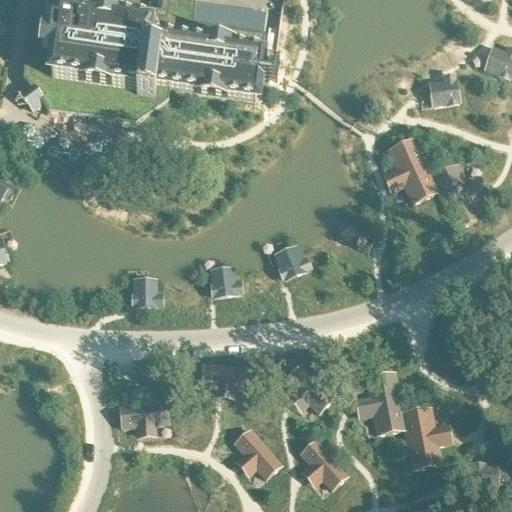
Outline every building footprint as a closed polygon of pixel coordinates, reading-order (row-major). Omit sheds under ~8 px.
[(28,88),(19,95),(27,105),(34,115),(43,108),(48,114),(118,124),(136,126),(168,102),(170,92),(256,103),(265,37),(193,27),(196,7),(163,2),(161,14),(66,1),(65,0),(34,0),(23,81),(28,88)] [(490,61),(486,73),(509,82),(511,74),(511,53),(508,52),(506,57),(494,53),(491,61),(490,61)] [(433,97),(431,97),(433,110),(458,107),(455,79),(443,81),(444,87),(432,88),(433,97)] [(397,173),(387,178),(395,195),(405,190),(412,208),(439,196),(415,143),(389,156),(397,173)] [(458,169),(432,181),(456,233),(482,221),(474,203),(484,199),(476,182),(466,187),(458,169)] [(288,255),(275,260),(285,283),(311,273),(307,263),(301,265),(296,253),(288,256),(288,255)] [(224,274),(211,275),(214,301),(242,297),(241,286),(235,287),(233,274),(224,276),(224,274)] [(147,284),(134,284),(134,310),(162,310),(162,298),(157,298),(156,286),(147,286),(147,284)] [(451,328),(445,356),(456,358),(457,352),(470,354),(471,346),(473,346),(476,333),(451,328)] [(204,368),(203,389),(216,390),(216,397),(234,399),(235,392),(248,393),(250,372),(204,368)] [(291,400),(304,413),(309,408),(319,417),(333,403),(333,402),(301,371),(301,370),(286,385),(296,395),(291,400)] [(370,402),(360,404),(363,422),(374,420),(377,438),(405,433),(403,418),(395,377),(367,383),(370,402)] [(167,407),(121,411),(123,432),(136,431),(137,438),(155,436),(155,429),(169,428),(167,407)] [(431,413),(403,418),(405,433),(413,474),(441,469),(438,449),(448,447),(445,429),(434,431),(431,413)] [(239,464),(252,478),(257,473),(266,483),(281,469),(282,469),(251,435),(236,449),(245,459),(239,464)] [(305,474),(317,488),(323,484),(331,494),(332,494),(347,481),(347,480),(318,446),(302,459),(311,470),(305,474)] [(473,472),(472,492),(482,493),(482,496),(496,497),(497,474),(484,474),(484,472),(473,472)]
